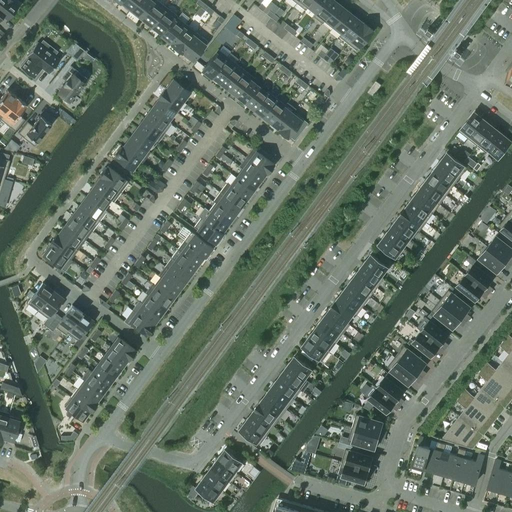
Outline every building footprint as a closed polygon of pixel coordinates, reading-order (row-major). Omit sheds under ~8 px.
[(0,0),(0,14),(1,13),(8,19),(18,6),(12,2),(12,0),(11,0),(0,0)] [(129,10),(130,9),(131,9),(138,0),(121,0),(120,2),(121,1),(125,5),(124,6),(129,10)] [(136,15),(136,14),(141,17),(154,0),(138,0),(131,9),(132,10),(131,11),(136,15)] [(150,26),(151,25),(152,26),(166,7),(157,0),(154,0),(141,17),(146,21),(145,22),(150,26)] [(312,0),(298,0),(296,3),(305,10),(308,6),(307,6),(308,6),(312,0)] [(312,0),(308,6),(316,12),(316,13),(325,0),(312,0)] [(337,3),(332,0),(325,0),(316,13),(316,12),(313,16),(322,23),(323,22),(323,21),(337,3)] [(345,10),(337,3),(323,21),(323,22),(331,28),(345,10)] [(162,34),(161,35),(177,15),(166,7),(152,26),(152,27),(156,31),(157,30),(162,34)] [(354,17),(345,10),(331,28),(340,34),(340,35),(354,17)] [(234,14),(228,21),(235,27),(241,20),(234,14)] [(171,43),(170,44),(171,44),(186,24),(176,16),(177,15),(161,35),(162,35),(161,36),(166,40),(167,39),(171,43)] [(362,23),(354,17),(340,35),(340,34),(338,36),(347,43),(362,24),(362,23)] [(362,23),(362,24),(347,43),(356,50),(372,30),(363,22),(362,23)] [(176,49),(176,48),(181,52),(197,32),(186,24),(171,44),(172,45),(171,46),(176,49)] [(207,41),(197,32),(181,52),(182,51),(183,52),(182,53),(187,57),(187,56),(193,60),(207,41)] [(28,57),(20,67),(34,78),(42,68),(49,73),(60,60),(54,55),(57,52),(50,46),(47,50),(37,42),(26,55),(28,57)] [(75,51),(79,46),(73,42),(66,51),(71,55),(75,51)] [(84,50),(79,46),(75,51),(71,55),(77,60),(84,50)] [(211,77),(212,76),(211,76),(227,56),(218,49),(202,70),(211,77)] [(211,76),(212,76),(220,82),(235,63),(227,56),(211,76)] [(235,63),(220,82),(228,89),(244,69),(235,63)] [(66,81),(58,92),(69,100),(84,82),(73,74),(74,72),(69,68),(61,77),(66,81)] [(244,69),(228,89),(237,96),(249,80),(252,76),(244,69)] [(166,89),(165,88),(182,101),(189,91),(173,79),(172,81),(171,80),(166,87),(167,88),(166,89)] [(249,80),(237,96),(245,102),(258,87),(249,80)] [(380,85),(376,82),(369,91),(373,94),(380,85)] [(258,87),(245,102),(254,109),(266,93),(258,87)] [(158,98),(175,111),(182,101),(165,88),(158,98)] [(0,112),(3,115),(17,97),(7,89),(0,97),(0,112)] [(266,93),(254,109),(262,116),(276,98),(267,91),(266,93)] [(17,97),(3,115),(12,122),(10,124),(16,129),(24,119),(19,115),(27,104),(17,97)] [(168,120),(175,111),(158,98),(157,98),(158,99),(151,108),(168,120)] [(276,98),(262,116),(271,122),(283,107),(284,107),(285,105),(276,98)] [(283,107),(271,122),(279,129),(278,130),(292,113),(291,113),(284,107),(283,107)] [(161,130),(168,120),(151,108),(144,118),(164,133),(165,133),(161,130)] [(475,110),(458,131),(468,138),(483,119),(479,116),(480,114),(475,110)] [(291,113),(292,113),(278,130),(287,137),(302,118),(293,111),(291,113)] [(27,121),(19,131),(25,136),(26,134),(37,142),(51,124),(40,115),(32,125),(27,121)] [(157,143),(164,133),(144,118),(137,128),(157,143)] [(489,123),(483,119),(468,138),(477,145),(493,124),(490,122),(489,123)] [(496,127),(493,124),(477,145),(486,152),(488,149),(501,133),(495,128),(496,127)] [(157,143),(137,128),(130,137),(150,152),(146,149),(153,140),(157,143)] [(501,133),(488,149),(499,158),(506,150),(504,148),(510,140),(501,133)] [(143,162),(150,152),(130,137),(123,147),(122,146),(143,162)] [(142,162),(143,162),(122,146),(121,148),(120,147),(115,154),(116,154),(114,156),(131,169),(139,159),(142,162)] [(273,163),(252,148),(245,157),(266,173),(273,163)] [(443,159),(441,158),(439,161),(460,177),(467,167),(447,152),(443,159)] [(266,173),(245,157),(239,166),(259,180),(265,172),(266,173)] [(437,164),(438,165),(433,171),(453,186),(460,177),(439,161),(437,164)] [(100,174),(101,175),(100,176),(121,192),(128,182),(107,166),(106,168),(105,167),(100,174)] [(238,166),(242,169),(236,177),(252,189),(259,180),(239,166),(238,166)] [(446,195),(453,186),(433,171),(429,177),(427,176),(425,179),(446,195)] [(113,201),(121,192),(100,176),(99,177),(100,177),(97,182),(96,181),(92,186),(113,201)] [(230,185),(226,182),(226,183),(246,198),(252,189),(236,177),(230,185)] [(440,204),(446,195),(425,179),(423,182),(424,183),(420,189),(440,204)] [(246,198),(226,183),(219,192),(239,207),(246,198)] [(113,202),(113,201),(92,186),(93,187),(86,196),(104,210),(111,200),(113,202)] [(433,213),(440,204),(420,189),(415,195),(414,194),(411,197),(433,213)] [(239,207),(219,192),(213,200),(233,215),(239,207)] [(104,210),(86,196),(79,206),(99,221),(100,220),(96,217),(102,209),(104,210)] [(426,222),(433,213),(411,197),(409,200),(411,201),(406,207),(426,222)] [(227,224),(233,215),(213,200),(213,201),(215,202),(209,210),(227,224)] [(92,230),(99,221),(79,206),(72,215),(92,230)] [(419,231),(426,222),(406,207),(402,214),(400,213),(398,215),(416,229),(419,231)] [(204,220),(201,217),(200,218),(221,233),(222,233),(221,232),(227,224),(209,210),(208,211),(210,212),(204,220)] [(85,240),(92,230),(72,215),(65,225),(85,240)] [(398,215),(396,218),(397,219),(392,226),(409,238),(416,229),(398,215)] [(511,220),(506,215),(497,226),(511,237),(511,220)] [(215,242),(221,233),(200,218),(194,227),(215,242)] [(78,250),(85,240),(65,225),(58,234),(57,233),(57,234),(78,250)] [(409,238),(392,226),(388,232),(386,231),(384,234),(402,247),(409,238)] [(205,256),(211,246),(190,231),(184,240),(205,256)] [(57,234),(50,244),(70,259),(78,250),(57,234)] [(402,247),(384,234),(382,236),(384,238),(379,244),(395,257),(402,247)] [(510,256),(511,253),(511,248),(496,235),(487,246),(504,260),(508,255),(510,256)] [(204,256),(205,256),(184,240),(177,249),(197,264),(203,255),(204,256)] [(44,252),(43,254),(59,266),(65,270),(72,260),(70,259),(50,244),(49,244),(50,245),(49,246),(48,245),(43,252),(44,252)] [(500,264),(504,260),(487,246),(479,257),(498,272),(502,266),(500,264)] [(191,272),(197,264),(177,249),(181,252),(175,260),(191,272)] [(362,263),(363,263),(380,276),(387,267),(371,254),(366,261),(364,260),(362,263)] [(168,268),(165,265),(164,266),(184,281),(191,272),(175,260),(168,268)] [(360,266),(362,267),(357,273),(377,288),(384,279),(380,276),(363,263),(360,266)] [(465,274),(482,288),(486,283),(488,284),(492,278),(474,263),(465,274)] [(184,281),(164,266),(158,275),(178,290),(184,281)] [(353,279),(351,278),(349,281),(370,297),(377,288),(357,273),(353,279)] [(478,292),(482,288),(465,274),(457,285),(475,300),(480,294),(478,292)] [(154,284),(152,283),(151,283),(171,298),(178,290),(158,275),(159,276),(154,284)] [(347,284),(348,285),(344,291),(363,306),(370,297),(349,281),(347,284)] [(26,295),(31,298),(27,303),(37,310),(52,290),(42,283),(34,293),(29,290),(26,295)] [(171,298),(151,283),(145,292),(165,307),(171,298)] [(464,311),(466,312),(470,306),(448,289),(440,300),(460,316),(464,311)] [(37,310),(47,318),(43,323),(48,327),(54,319),(57,314),(52,311),(62,298),(60,296),(61,295),(54,290),(53,291),(52,290),(37,310)] [(337,296),(335,299),(353,312),(356,315),(363,306),(344,291),(339,297),(337,296)] [(145,292),(147,294),(140,302),(159,316),(165,307),(145,292)] [(104,307),(107,304),(98,297),(99,303),(104,307)] [(330,309),(346,322),(353,312),(335,299),(333,302),(335,303),(330,309)] [(440,300),(431,311),(453,328),(458,322),(456,321),(460,316),(440,300)] [(140,303),(142,304),(136,312),(153,325),(154,324),(153,324),(159,316),(140,302),(140,303)] [(54,319),(58,323),(55,327),(66,335),(67,333),(67,332),(82,312),(71,305),(62,318),(57,314),(54,319)] [(324,314),(322,317),(343,333),(350,324),(346,322),(330,309),(325,316),(324,314)] [(67,332),(67,333),(77,340),(78,338),(83,341),(87,336),(82,333),(92,320),(82,312),(67,332)] [(153,325),(136,312),(129,321),(146,334),(153,325)] [(319,320),(321,321),(316,328),(336,342),(343,333),(322,317),(319,320)] [(443,341),(448,334),(429,320),(421,330),(438,344),(441,339),(443,341)] [(312,334),(310,333),(308,336),(329,352),(336,342),(316,328),(312,334)] [(434,348),(438,344),(421,330),(412,341),(431,356),(436,350),(434,348)] [(511,337),(508,334),(503,340),(511,346),(511,337)] [(322,361),(329,352),(308,336),(306,339),(307,340),(302,346),(322,361)] [(135,350),(118,337),(111,346),(128,359),(135,350)] [(499,346),(508,353),(502,361),(511,368),(511,346),(503,340),(499,346)] [(420,367),(421,368),(426,362),(404,345),(395,356),(416,372),(420,367)] [(128,359),(111,346),(105,355),(121,367),(127,358),(128,359)] [(121,367),(105,355),(98,363),(114,375),(121,367)] [(288,362),(286,365),(304,378),(311,368),(295,356),(290,363),(288,362)] [(413,378),(412,377),(416,372),(395,356),(387,367),(409,384),(413,378)] [(496,369),(486,362),(482,367),(511,391),(511,368),(502,361),(496,369)] [(92,371),(88,369),(108,384),(114,375),(98,363),(92,371)] [(304,378),(286,365),(284,367),(286,368),(281,375),(297,387),(304,378)] [(511,391),(482,367),(477,373),(487,380),(480,388),(503,406),(511,394),(511,391)] [(108,384),(88,369),(81,378),(101,393),(108,384)] [(297,387),(281,375),(276,381),(274,380),(272,383),(273,383),(290,396),(297,387)] [(399,397),(404,391),(385,376),(376,387),(393,400),(397,395),(399,397)] [(81,378),(83,380),(77,388),(96,402),(95,401),(101,393),(81,378)] [(287,408),(294,399),(290,396),(273,383),(270,386),(272,387),(267,393),(287,408)] [(390,405),(393,400),(376,387),(368,397),(387,412),(392,406),(390,405)] [(96,402),(77,388),(70,397),(90,411),(96,402)] [(503,406),(480,388),(474,396),(465,389),(460,395),(492,420),(503,406)] [(280,417),(287,408),(267,393),(263,399),(261,398),(259,401),(280,417)] [(460,395),(456,400),(465,408),(459,416),(482,434),(492,420),(460,395)] [(88,410),(89,411),(90,411),(70,397),(64,406),(69,409),(66,414),(70,417),(73,412),(82,419),(88,410)] [(273,426),(280,417),(259,401),(257,404),(258,405),(254,411),(273,426)] [(9,413),(0,410),(0,437),(1,438),(9,413)] [(267,435),(273,426),(254,411),(249,417),(248,416),(245,419),(247,420),(267,435)] [(9,415),(9,413),(1,438),(2,438),(2,437),(13,440),(15,432),(20,433),(22,427),(17,426),(19,418),(9,415)] [(356,414),(352,427),(376,434),(378,428),(380,429),(383,422),(356,414)] [(482,434),(459,416),(441,438),(429,434),(429,435),(471,448),(471,447),(482,434)] [(259,445),(267,435),(247,420),(244,424),(242,423),(238,429),(240,430),(259,445)] [(375,441),(376,434),(352,427),(348,440),(375,448),(377,441),(375,441)] [(411,468),(422,471),(429,447),(422,445),(425,437),(420,436),(411,468)] [(436,449),(429,447),(422,471),(424,467),(433,470),(442,443),(438,441),(436,449)] [(445,444),(442,443),(433,470),(444,473),(450,453),(443,451),(445,444)] [(346,448),(342,461),(366,469),(368,462),(370,463),(372,456),(346,448)] [(456,455),(450,453),(444,473),(454,476),(462,449),(459,448),(456,455)] [(217,457),(235,471),(242,461),(225,449),(220,456),(219,454),(217,457)] [(466,450),(462,449),(454,476),(464,479),(470,459),(464,457),(466,450)] [(477,461),(470,459),(464,479),(475,482),(483,455),(479,454),(477,461)] [(231,482),(238,473),(235,471),(217,457),(215,460),(216,462),(212,468),(228,480),(231,482)] [(496,459),(488,486),(499,489),(505,469),(498,467),(500,460),(496,459)] [(367,475),(364,475),(366,469),(342,461),(338,474),(364,482),(367,475)] [(212,468),(212,467),(207,474),(205,473),(203,475),(203,476),(221,489),(228,480),(212,468)] [(505,469),(499,489),(509,492),(511,482),(511,468),(511,471),(505,469)] [(213,500),(221,489),(203,476),(201,479),(202,480),(198,486),(206,492),(204,494),(213,500)] [(271,511),(327,511),(280,498),(277,506),(274,505),(271,511)]
